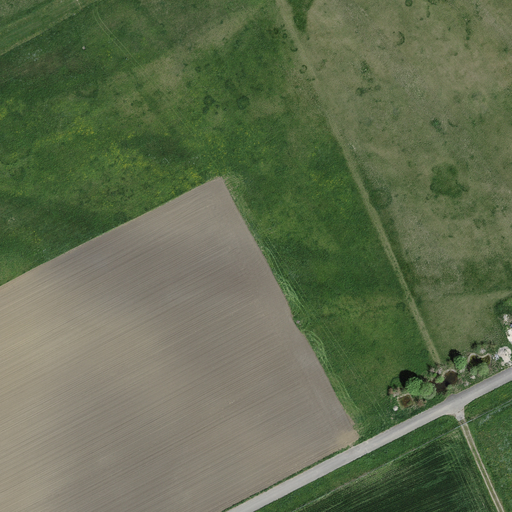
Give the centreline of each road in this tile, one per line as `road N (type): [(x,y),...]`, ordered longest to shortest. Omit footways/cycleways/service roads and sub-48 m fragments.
road 1 (track): [(454,404),(279,0)]
road 2 (unclassified): [(511,375),(242,511)]
